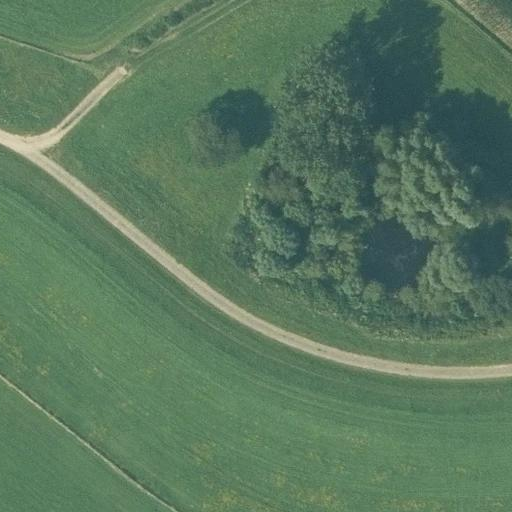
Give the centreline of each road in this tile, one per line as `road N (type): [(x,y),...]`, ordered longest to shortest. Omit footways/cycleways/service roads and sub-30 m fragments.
road 1 (track): [(0,140),(27,151),(250,324),(383,367),(511,370)]
road 2 (track): [(27,151),(232,0)]
